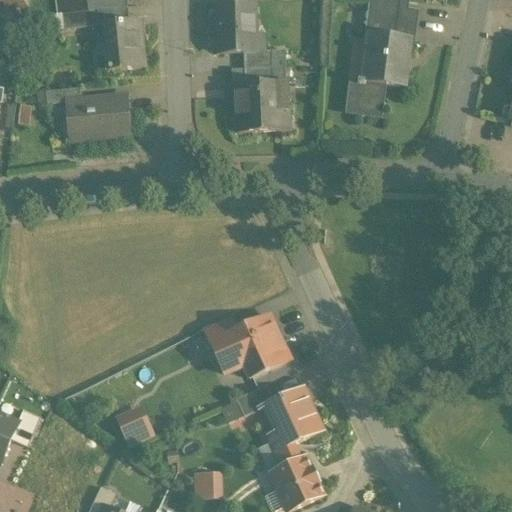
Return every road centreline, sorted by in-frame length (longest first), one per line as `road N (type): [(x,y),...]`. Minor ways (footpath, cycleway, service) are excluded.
road 1 (residential): [(297,173),(300,255),(389,445),(437,511)]
road 2 (residential): [(444,178),(481,0)]
road 3 (residential): [(174,0),(175,178)]
road 4 (residential): [(0,196),(175,178)]
road 5 (residential): [(297,173),(444,178)]
road 6 (residential): [(175,178),(297,173)]
